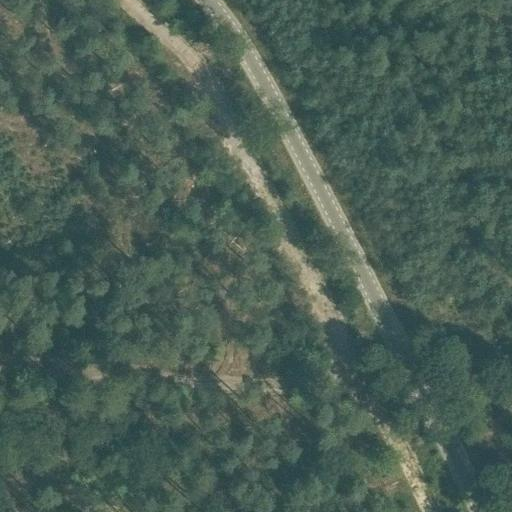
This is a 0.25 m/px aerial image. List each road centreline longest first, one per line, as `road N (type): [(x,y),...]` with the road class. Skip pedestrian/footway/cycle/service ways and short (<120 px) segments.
road 1 (tertiary): [(476,511),(292,141),(206,0)]
road 2 (track): [(424,511),(361,393),(344,384),(0,368)]
